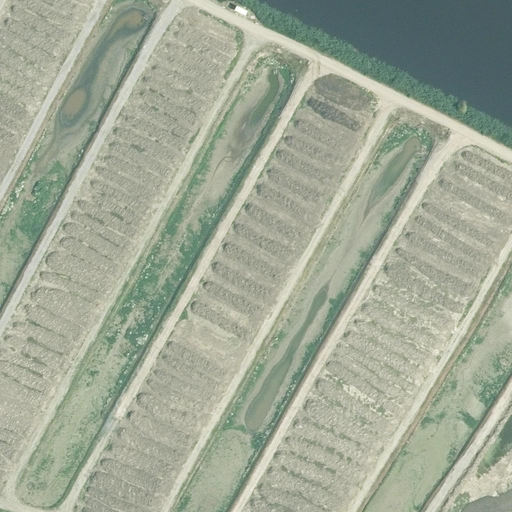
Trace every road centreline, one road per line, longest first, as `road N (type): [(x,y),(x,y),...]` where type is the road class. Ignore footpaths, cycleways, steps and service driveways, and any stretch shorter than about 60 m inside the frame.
road 1 (track): [(257,28),(0,495)]
road 2 (track): [(68,511),(321,61)]
road 3 (track): [(164,511),(392,96)]
road 4 (track): [(239,511),(455,129)]
road 5 (track): [(0,331),(176,0)]
road 6 (track): [(352,511),(511,238)]
road 7 (track): [(102,0),(0,193)]
road 8 (track): [(435,511),(511,391)]
